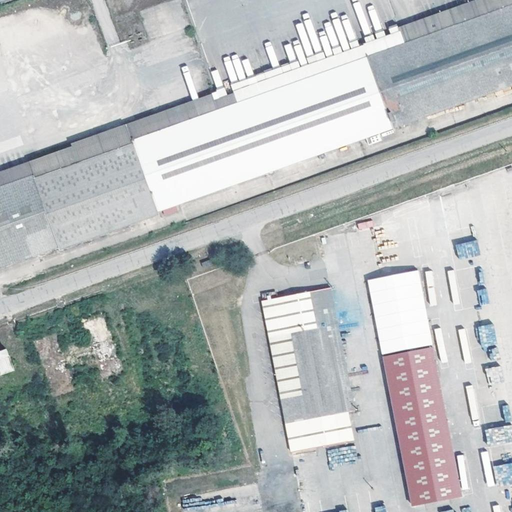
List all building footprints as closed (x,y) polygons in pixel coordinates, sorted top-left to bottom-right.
[(0,187),(0,268),(58,248),(60,251),(159,215),(159,211),(511,85),(511,0),(488,0),(376,41),(32,164),(35,175),(0,187)] [(0,187),(35,175),(32,164),(30,161),(0,172),(0,187)] [(176,207),(163,211),(164,216),(177,212),(176,207)] [(455,244),(459,259),(479,254),(476,239),(455,244)] [(211,258),(202,261),(205,267),(213,263),(211,258)] [(369,280),(383,354),(433,345),(419,270),(369,280)] [(292,452),(341,443),(336,414),(344,412),(356,410),(331,287),(263,301),(292,452)] [(479,326),(481,349),(496,348),(494,325),(479,326)] [(433,345),(383,354),(412,502),(462,492),(433,345)] [(6,350),(0,352),(0,372),(1,374),(13,370),(6,350)] [(344,412),(336,414),(341,443),(349,441),(344,412)]
